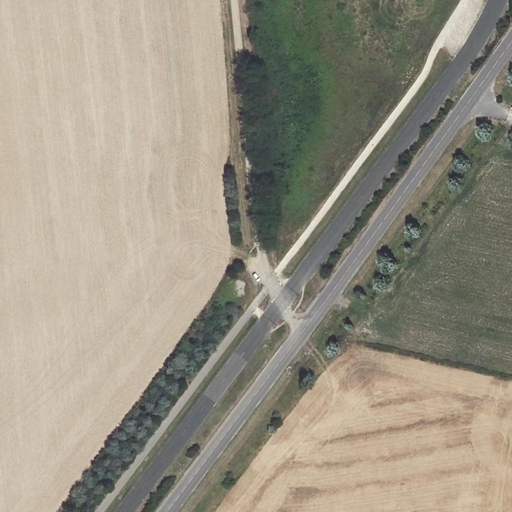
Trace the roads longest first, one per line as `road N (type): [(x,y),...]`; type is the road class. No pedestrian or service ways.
road 1 (unclassified): [(123,511),(461,60),(495,0)]
road 2 (tertiary): [(164,511),(511,37)]
road 3 (track): [(270,282),(258,243),(234,0)]
